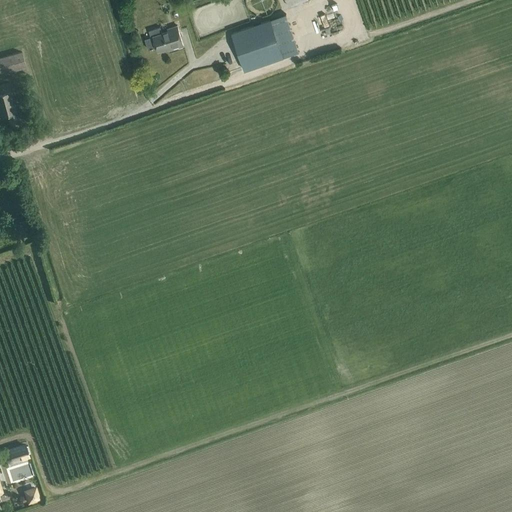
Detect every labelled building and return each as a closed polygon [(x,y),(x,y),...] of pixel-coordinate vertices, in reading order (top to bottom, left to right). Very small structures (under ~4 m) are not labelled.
[(244,70),(283,57),(270,19),(231,33),(244,70)] [(342,26),(339,19),(326,24),(328,31),(342,26)] [(151,37),(153,36),(158,51),(173,46),(174,49),(184,46),(177,26),(168,29),(169,31),(162,33),(160,27),(149,30),(151,37)] [(0,58),(0,74),(27,67),(23,52),(0,58)] [(20,124),(18,114),(9,83),(0,85),(0,116),(8,114),(11,126),(20,124)] [(23,196),(19,187),(13,189),(16,199),(23,196)] [(13,464),(15,463),(31,458),(26,443),(9,448),(8,449),(7,449),(6,450),(5,452),(4,453),(4,454),(4,456),(4,457),(4,458),(5,460),(6,461),(7,462),(8,463),(9,463),(11,464),(12,464),(13,464)] [(29,504),(42,500),(37,487),(24,491),(29,504)]
